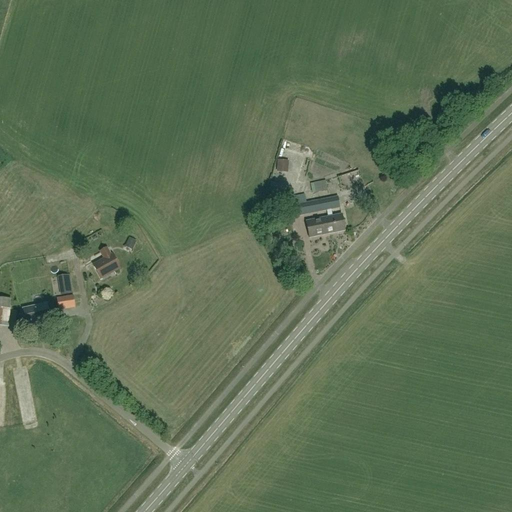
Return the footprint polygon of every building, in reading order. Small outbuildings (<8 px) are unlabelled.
[(278,161),(277,173),(288,173),(289,161),(278,161)] [(316,193),(328,190),(326,180),(314,182),(316,193)] [(320,212),(318,201),(306,203),(304,195),(294,197),(298,216),(320,212)] [(325,224),(327,234),(344,231),(341,214),(332,216),(331,210),(340,208),(338,197),(318,201),(320,212),(327,211),(328,217),(321,218),(322,224),(325,224)] [(322,224),(321,218),(306,221),(309,238),(327,234),(325,224),(322,224)] [(101,280),(120,268),(112,255),(111,256),(107,248),(100,252),(104,260),(93,266),(101,280)] [(9,295),(0,295),(0,323),(10,323),(9,295)] [(56,298),(58,310),(75,307),(73,295),(56,298)] [(35,323),(35,324),(41,322),(50,320),(47,305),(47,304),(46,304),(46,305),(24,310),(24,309),(23,309),(23,310),(27,325),(26,325),(26,326),(27,325),(35,323)]
